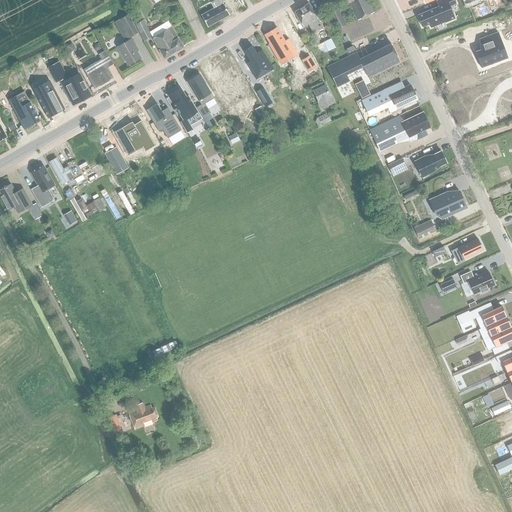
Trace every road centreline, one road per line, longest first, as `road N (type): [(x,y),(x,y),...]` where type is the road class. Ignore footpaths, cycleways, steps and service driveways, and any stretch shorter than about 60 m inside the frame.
road 1 (tertiary): [(0,165),(287,0)]
road 2 (unclassified): [(511,264),(386,0)]
